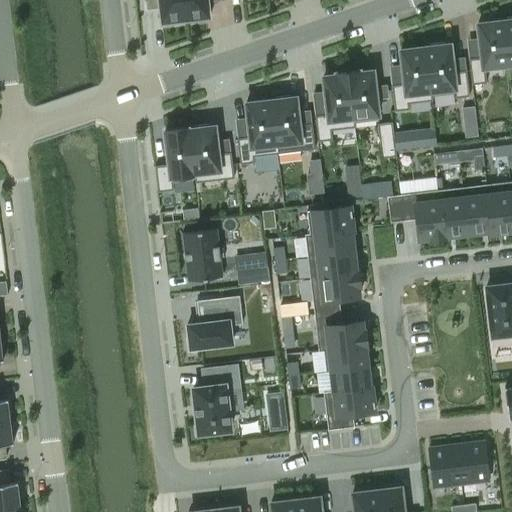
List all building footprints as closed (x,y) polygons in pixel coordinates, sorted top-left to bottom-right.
[(177,21),(185,20),(183,0),(146,0),(147,4),(159,3),(161,23),(164,22),(165,25),(177,24),(177,21)] [(183,0),(185,20),(194,19),(194,22),(207,20),(206,17),(209,17),(207,0),(183,0)] [(511,16),(506,17),(506,20),(502,21),(507,65),(511,64),(511,16)] [(484,67),(507,65),(502,21),(477,23),(481,57),(469,59),(472,84),(486,83),(484,67)] [(429,47),(425,47),(431,96),(432,96),(454,93),(455,98),(469,96),(466,70),(453,72),(450,44),(445,45),(445,42),(429,44),(429,47)] [(431,96),(425,47),(400,50),(404,84),(392,85),(395,111),(409,109),(408,103),(432,100),(432,96),(431,96)] [(359,70),(348,71),(354,122),(355,122),(379,119),(373,70),(359,72),(359,70)] [(354,122),(348,71),(336,73),(336,75),(323,76),(327,114),(315,116),(318,141),(332,140),(331,130),(355,127),(355,122),(354,122)] [(271,100),(277,153),(315,149),(312,123),(299,125),(296,97),(291,98),(290,95),(275,97),(275,99),(271,100)] [(254,156),(277,153),(271,100),(246,103),(250,137),(237,138),(240,164),(254,162),(254,156)] [(476,117),(474,105),(462,107),(464,119),(476,117)] [(377,123),(382,158),(396,156),(395,151),(393,133),(392,122),(377,123)] [(196,179),(195,179),(195,182),(234,178),(231,152),(218,154),(215,126),(209,126),(209,124),(194,126),(194,128),(190,129),(196,179)] [(172,182),(195,179),(196,179),(190,129),(188,129),(188,128),(165,131),(169,164),(155,166),(158,192),(173,190),(172,182)] [(434,128),(393,133),(395,151),(436,146),(434,128)] [(506,145),(493,147),(494,157),(507,155),(506,145)] [(471,150),(458,151),(459,161),(472,159),(471,150)] [(458,151),(445,153),(446,163),(459,161),(458,151)] [(320,159),(310,160),(311,174),(322,172),(320,159)] [(491,231),(490,231),(491,232),(511,229),(511,201),(510,181),(486,184),(491,231)] [(373,182),(361,184),(362,196),(362,199),(375,198),(373,182)] [(361,184),(346,185),(348,198),(362,196),(361,184)] [(468,233),(490,231),(491,231),(486,184),(462,187),(468,233)] [(468,233),(462,187),(438,190),(442,226),(444,236),(445,236),(468,233)] [(438,190),(401,194),(404,220),(416,219),(419,239),(430,238),(430,240),(444,238),(444,236),(442,226),(438,190)] [(401,194),(387,196),(390,222),(404,220),(401,194)] [(351,229),(351,230),(353,230),(350,206),(307,211),(309,233),(310,234),(351,229)] [(184,219),(198,218),(197,208),(183,209),(184,219)] [(188,279),(188,280),(222,276),(222,275),(217,230),(217,228),(182,233),(182,234),(183,234),(188,279)] [(307,256),(354,251),(351,230),(351,229),(310,234),(309,233),(305,234),(307,256)] [(283,247),(273,248),(274,261),(284,260),(283,247)] [(356,271),(354,251),(307,256),(310,278),(356,272),(356,271)] [(284,260),(274,261),(276,274),(286,273),(284,260)] [(259,267),(237,270),(239,283),(260,280),(259,267)] [(314,314),(340,311),(338,298),(359,296),(358,286),(360,286),(358,271),(356,271),(356,272),(310,278),(314,314)] [(7,281),(0,281),(0,294),(8,294),(7,281)] [(511,282),(485,286),(491,336),(492,336),(511,333),(511,282)] [(341,323),(340,311),(314,314),(319,351),(323,350),(323,349),(365,344),(365,345),(367,345),(365,331),(363,331),(362,321),(341,323)] [(283,330),(293,329),(291,317),(282,318),(283,330)] [(213,320),(183,324),(187,359),(234,354),(232,332),(215,334),(213,320)] [(367,366),(365,345),(365,344),(323,349),(323,350),(326,372),(331,371),(331,370),(367,366)] [(297,362),(287,363),(288,376),(298,375),(297,362)] [(198,431),(198,433),(200,433),(200,432),(229,429),(230,429),(230,427),(230,428),(226,391),(240,389),(237,365),(202,369),(204,386),(194,388),(194,387),(193,388),(193,389),(195,401),(194,401),(196,419),(197,419),(198,431)] [(331,371),(333,391),(333,392),(370,387),(370,386),(367,366),(331,370),(331,371)] [(298,375),(288,376),(289,389),(299,388),(298,375)] [(333,392),(333,391),(324,392),(328,429),(354,426),(352,413),(375,411),(372,386),(370,386),(370,387),(333,392)] [(511,389),(499,391),(502,421),(511,419),(511,389)] [(0,422),(9,421),(6,400),(8,400),(8,398),(0,399),(0,422)] [(285,418),(270,420),(271,432),(287,430),(285,418)] [(0,422),(0,458),(6,457),(5,444),(13,443),(13,442),(12,442),(9,421),(0,422)] [(484,440),(456,444),(461,484),(488,480),(484,440)] [(461,484),(456,444),(429,447),(434,487),(461,484)] [(0,506),(19,504),(16,483),(18,483),(17,481),(9,482),(8,469),(0,470),(0,506)] [(394,485),(376,487),(378,511),(403,511),(400,487),(399,487),(394,488),(394,485)] [(378,511),(376,487),(358,489),(358,492),(354,493),(354,492),(352,492),(354,511),(378,511)] [(312,495),(294,497),(296,511),(320,511),(319,496),(317,497),(313,498),(312,495)] [(272,511),(296,511),(294,497),(277,499),(277,502),(273,502),(271,502),(272,511)] [(475,503),(463,504),(463,511),(464,511),(476,511),(475,503)]
